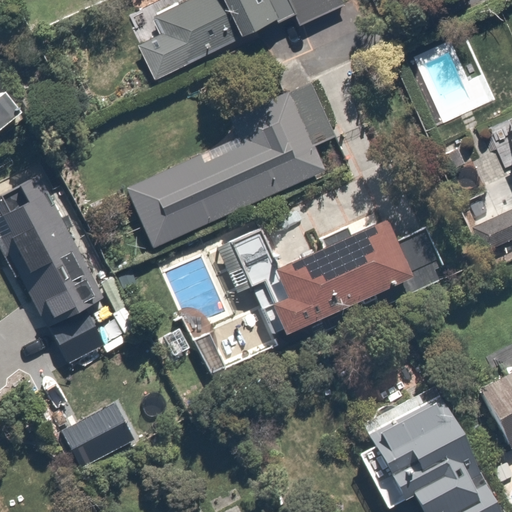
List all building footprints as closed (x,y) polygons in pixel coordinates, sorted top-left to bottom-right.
[(226,0),(202,0),(157,18),(166,42),(143,51),(155,80),(244,44),(226,0)] [(298,0),(235,0),(252,39),(306,16),(298,0)] [(247,145),(134,194),(159,250),(340,171),(305,91),(236,121),(247,145)] [(0,145),(1,147),(33,122),(14,98),(5,105),(0,97),(0,145)] [(0,213),(1,215),(0,215),(0,247),(14,240),(34,279),(24,284),(37,309),(47,304),(59,327),(105,303),(42,182),(0,203),(0,213)] [(288,270),(301,302),(281,310),(292,340),(313,332),(418,291),(394,229),(288,270)] [(256,232),(219,246),(249,321),(280,308),(285,306),(256,232)] [(511,373),(483,388),(511,447),(511,446),(511,373)] [(510,511),(454,395),(370,436),(376,448),(362,454),(390,511),(397,511),(419,502),(424,511),(510,511)]
